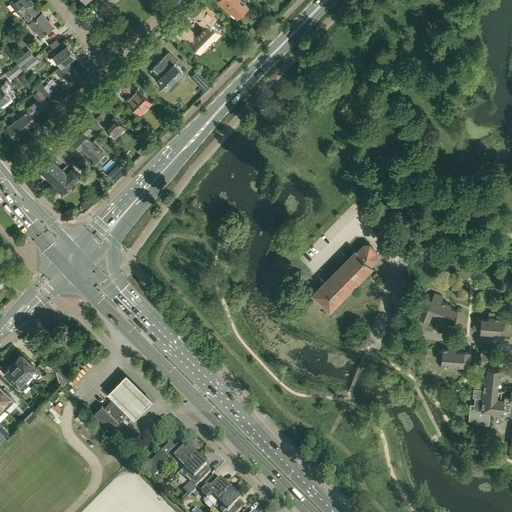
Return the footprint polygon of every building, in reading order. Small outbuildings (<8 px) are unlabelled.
[(23,13),(27,18),(38,10),(34,5),(35,4),(32,0),(12,0),(11,1),(21,15),(23,13)] [(219,0),(230,11),(231,10),(237,16),(248,6),(241,0),(219,0)] [(184,25),(179,31),(199,51),(214,36),(215,37),(220,33),(210,23),(215,18),(212,15),(213,13),(204,5),(192,17),(204,29),(197,37),(184,25)] [(41,14),(38,10),(27,18),(30,22),(29,23),(34,31),(36,29),(41,36),(53,26),(42,13),(41,14)] [(164,34),(169,39),(174,34),(169,29),(164,34)] [(61,65),(60,65),(61,66),(75,55),(67,44),(53,55),(61,65)] [(214,45),(205,52),(209,57),(218,50),(214,45)] [(17,63),(21,67),(35,56),(29,49),(15,60),(17,63)] [(154,66),(150,71),(156,78),(158,75),(160,77),(157,79),(166,88),(183,71),(174,62),(174,61),(166,53),(154,66)] [(21,67),(25,72),(40,60),(36,55),(21,67)] [(57,68),(55,70),(62,79),(64,77),(68,82),(77,75),(78,78),(86,69),(86,68),(85,69),(78,60),(79,60),(79,59),(78,59),(75,55),(61,66),(60,65),(57,68)] [(5,72),(10,79),(23,70),(20,67),(21,67),(17,63),(5,72)] [(130,96),(127,99),(140,113),(151,102),(137,88),(135,90),(126,81),(120,86),(130,96)] [(5,82),(2,85),(0,86),(0,108),(2,107),(0,103),(10,95),(13,99),(16,96),(10,89),(5,82)] [(41,82),(36,86),(38,89),(40,92),(45,88),(50,85),(48,82),(44,85),(41,82)] [(57,93),(50,85),(45,88),(52,97),(57,93)] [(47,101),(52,97),(45,88),(40,92),(47,101)] [(42,105),(47,101),(40,92),(38,89),(33,94),(29,97),(30,100),(28,101),(33,107),(35,106),(37,109),(42,105)] [(277,102),(284,107),(288,103),(282,97),(277,102)] [(35,119),(32,115),(35,113),(29,106),(16,117),(18,119),(7,127),(15,136),(17,138),(21,134),(20,132),(35,119)] [(114,115),(111,118),(103,110),(95,119),(103,126),(104,125),(115,135),(124,126),(114,115)] [(87,122),(86,122),(93,129),(95,131),(96,130),(101,125),(92,117),(87,122)] [(81,127),(80,128),(82,131),(87,135),(88,133),(92,129),(93,129),(86,122),(81,127)] [(82,131),(72,141),(79,147),(93,161),(95,158),(103,151),(87,135),(82,131)] [(66,163),(67,164),(70,161),(73,158),(60,146),(56,150),(68,161),(66,163)] [(63,161),(66,165),(67,164),(66,163),(68,161),(56,150),(52,154),(60,164),(63,161)] [(47,176),(51,179),(62,168),(53,159),(42,170),(43,172),(42,173),(46,177),(47,176)] [(79,176),(67,164),(66,165),(62,168),(51,179),(63,191),(74,180),(79,176)] [(81,202),(86,208),(95,199),(90,194),(81,202)] [(377,257),(377,253),(369,245),(364,245),(357,252),(355,251),(313,293),(329,309),(371,266),(370,265),(377,257)] [(310,267),(315,260),(309,256),(305,264),(310,267)] [(402,280),(400,287),(413,290),(415,283),(402,280)] [(416,314),(428,319),(431,312),(441,316),(440,318),(452,323),(457,310),(450,307),(451,305),(441,301),(443,296),(434,293),(431,299),(425,297),(423,303),(420,302),(416,314)] [(480,332),(493,333),(493,331),(501,331),(502,317),(489,316),(489,319),(481,318),(481,319),(477,318),(476,329),(480,329),(480,332)] [(455,349),(452,349),(442,348),(442,350),(437,350),(437,358),(441,359),(441,361),(449,362),(449,364),(462,365),(462,363),(467,363),(467,352),(463,352),(455,351),(455,349)] [(490,351),(481,350),(480,360),(490,361),(490,351)] [(23,354),(14,363),(29,378),(32,374),(35,376),(37,376),(40,374),(40,371),(23,354)] [(18,384),(19,386),(21,388),(23,389),(28,384),(25,381),(29,378),(14,363),(5,372),(18,384)] [(511,386),(505,386),(504,391),(497,390),(498,382),(500,382),(501,369),(488,367),(487,376),(485,375),(484,382),(476,382),(476,388),(474,387),(473,396),(475,396),(474,404),(470,404),(469,420),(478,420),(478,423),(488,424),(489,411),(495,412),(495,409),(506,410),(511,416),(511,433),(511,446),(511,386)] [(125,378),(107,397),(134,423),(152,404),(125,378)] [(34,383),(31,386),(38,392),(41,389),(34,383)] [(0,384),(0,403),(5,409),(14,399),(11,396),(11,395),(0,384)] [(102,419),(111,428),(112,429),(129,412),(114,397),(98,414),(95,412),(93,415),(100,421),(102,419)] [(38,415),(33,410),(29,414),(24,419),(29,424),(38,415)] [(0,422),(0,432),(6,437),(10,433),(0,422)] [(183,449),(178,444),(165,457),(161,453),(144,469),(153,479),(170,462),(175,467),(179,463),(184,468),(197,456),(186,445),(183,449)] [(184,468),(189,474),(186,477),(196,487),(206,476),(201,471),(207,466),(197,456),(184,468)] [(212,497),(218,502),(230,489),(220,479),(216,484),(211,479),(199,490),(202,493),(201,495),(207,500),(209,500),(212,497)] [(218,502),(223,507),(220,511),(237,511),(241,509),(236,504),(241,499),(230,489),(218,502)]
